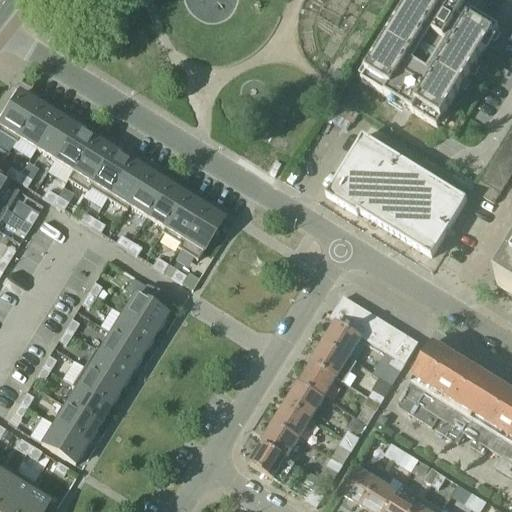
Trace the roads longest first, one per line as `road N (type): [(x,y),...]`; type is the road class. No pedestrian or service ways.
road 1 (residential): [(344,245),(0,31)]
road 2 (residential): [(206,467),(344,245)]
road 3 (residential): [(511,347),(344,245)]
